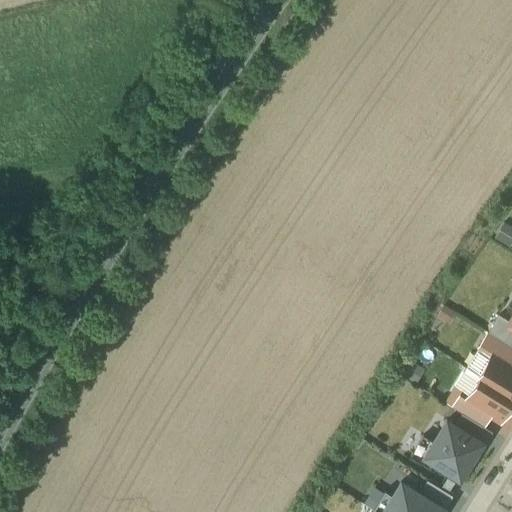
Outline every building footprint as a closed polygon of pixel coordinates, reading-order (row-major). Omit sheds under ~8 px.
[(487,332),(511,347),(511,325),(507,323),(508,321),(498,315),(487,332)] [(492,352),(510,363),(511,360),(511,347),(487,332),(479,345),(492,353),(492,352)] [(492,353),(479,345),(465,368),(477,375),(478,375),(492,353)] [(511,364),(510,363),(492,352),(492,353),(478,375),(511,395),(511,364)] [(477,375),(465,368),(454,386),(461,390),(459,394),(466,398),(479,377),(477,375)] [(499,419),(511,398),(511,395),(478,375),(477,375),(479,377),(466,398),(465,399),(489,414),(499,419)] [(466,398),(459,394),(451,407),(461,412),(482,425),(489,414),(465,399),(466,398)] [(487,431),(490,433),(491,431),(482,425),(461,412),(453,425),(480,442),(487,431)] [(423,456),(458,477),(466,464),(480,442),(453,425),(446,420),(432,441),(423,456)] [(466,464),(469,466),(490,433),(487,431),(480,442),(466,464)] [(423,456),(432,441),(422,435),(409,455),(429,467),(430,465),(459,483),(469,466),(466,464),(458,477),(423,456)] [(446,494),(450,497),(451,495),(426,480),(418,493),(439,506),(446,494)] [(418,493),(400,482),(391,495),(384,491),(372,509),(376,511),(438,511),(441,508),(439,506),(418,493)] [(438,511),(441,511),(450,497),(446,494),(439,506),(441,508),(438,511)] [(372,509),(361,502),(360,503),(372,510),(372,509)]
